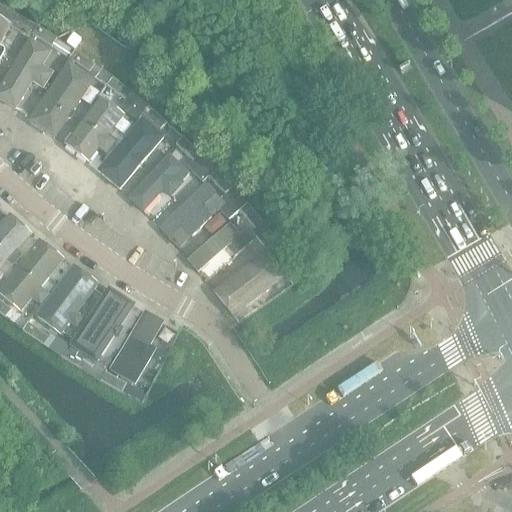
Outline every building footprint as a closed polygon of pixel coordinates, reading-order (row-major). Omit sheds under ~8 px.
[(36,27),(18,17),(0,6),(0,18),(13,25),(11,28),(29,39),(31,36),(36,27)] [(0,49),(10,32),(0,25),(0,49)] [(58,41),(36,27),(31,36),(53,50),(58,41)] [(0,92),(0,99),(17,110),(49,57),(29,45),(0,92)] [(112,79),(95,67),(75,52),(69,60),(106,87),(112,79)] [(32,121),(57,138),(92,86),(67,69),(32,121)] [(148,108),(132,95),(112,79),(106,87),(126,103),(120,109),(136,122),(142,116),(148,108)] [(100,102),(67,145),(91,163),(123,120),(100,102)] [(167,125),(148,108),(142,116),(160,132),(167,125)] [(142,122),(101,172),(123,190),(164,140),(142,122)] [(216,171),(200,156),(183,139),(176,146),(193,163),(187,169),(202,184),(208,178),(216,171)] [(169,160),(131,200),(145,213),(183,173),(169,160)] [(247,206),(233,190),(216,171),(208,178),(225,196),(221,201),(235,216),(239,212),(247,206)] [(205,189),(163,229),(182,249),(224,209),(205,189)] [(263,225),(247,206),(239,212),(255,231),(263,225)] [(7,219),(0,226),(0,272),(30,239),(7,219)] [(230,228),(191,261),(202,274),(241,240),(230,228)] [(304,278),(292,261),(277,242),(269,247),(284,267),(281,270),(293,286),(304,278)] [(38,244),(0,291),(0,294),(23,312),(62,263),(38,244)] [(218,294),(237,319),(282,283),(263,259),(218,294)] [(72,271),(38,317),(62,335),(96,288),(72,271)] [(107,294),(71,350),(84,359),(120,302),(107,294)] [(11,312),(0,302),(0,315),(5,320),(11,312)] [(154,324),(129,368),(144,377),(170,333),(154,324)] [(48,339),(28,325),(22,333),(43,347),(48,339)] [(48,339),(43,347),(61,359),(66,351),(68,348),(51,335),(48,339)] [(109,368),(109,367),(92,357),(87,364),(66,351),(61,359),(100,383),(105,375),(109,368)] [(126,387),(105,375),(100,383),(121,395),(122,395),(126,387)]
